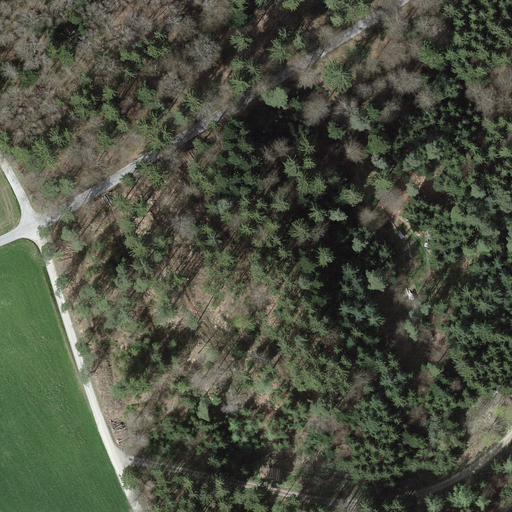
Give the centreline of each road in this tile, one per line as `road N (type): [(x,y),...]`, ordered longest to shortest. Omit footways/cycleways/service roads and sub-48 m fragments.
road 1 (track): [(115,454),(201,479),(347,502),(427,492),(511,435)]
road 2 (unclassified): [(36,226),(229,106),(377,0)]
road 3 (unclassified): [(139,511),(84,382),(36,226)]
